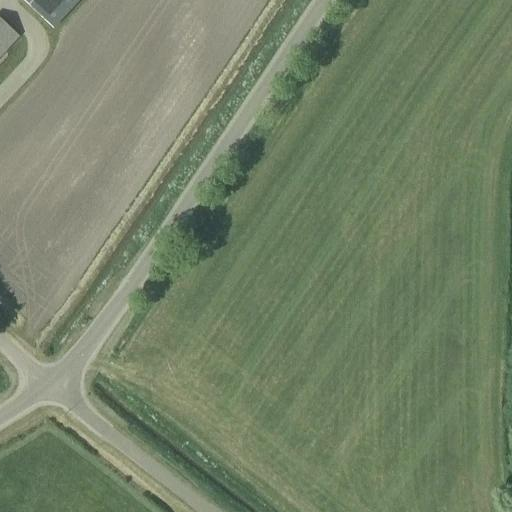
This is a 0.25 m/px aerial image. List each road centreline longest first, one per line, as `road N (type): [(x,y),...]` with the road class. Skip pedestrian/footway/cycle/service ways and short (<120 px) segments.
road 1 (unclassified): [(49,383),(81,357),(326,0)]
road 2 (unclassified): [(209,511),(49,383)]
